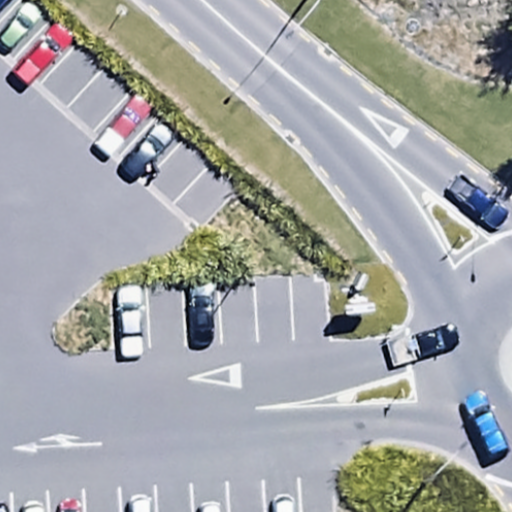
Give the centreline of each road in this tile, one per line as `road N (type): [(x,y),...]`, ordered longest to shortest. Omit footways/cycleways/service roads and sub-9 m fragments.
road 1 (unclassified): [(195,0),(496,279)]
road 2 (unclassified): [(511,443),(472,422),(454,396),(449,356),(455,325),(496,279)]
